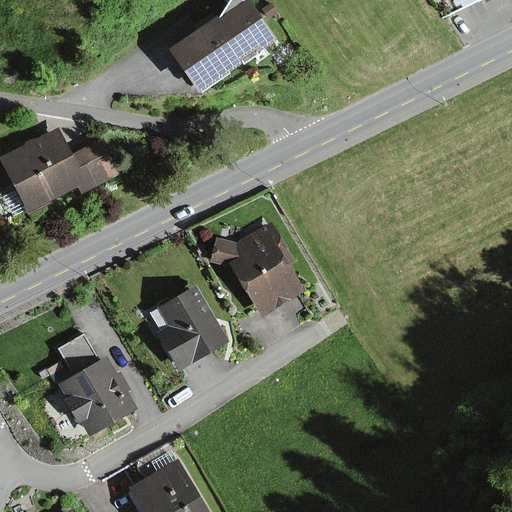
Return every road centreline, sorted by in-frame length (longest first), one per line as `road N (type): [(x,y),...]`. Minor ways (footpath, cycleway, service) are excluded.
road 1 (residential): [(10,451),(49,476),(76,477),(324,332)]
road 2 (tertiary): [(0,295),(310,142)]
road 3 (residential): [(310,142),(248,114),(156,122),(0,101)]
road 4 (tertiary): [(310,142),(511,41)]
